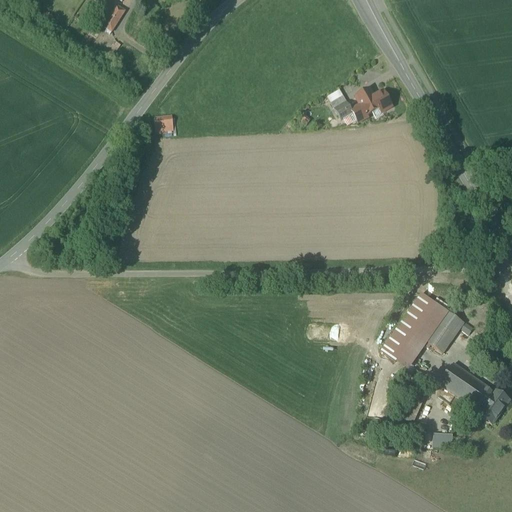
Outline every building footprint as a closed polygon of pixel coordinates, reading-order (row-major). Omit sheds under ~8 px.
[(124,13),(116,9),(104,29),(111,34),(124,13)] [(359,108),(350,113),(352,116),(358,125),(367,120),(366,118),(379,110),(381,115),(391,109),(382,94),(373,99),(369,92),(354,100),(359,108)] [(352,116),(350,113),(339,93),(326,100),(340,123),(352,116)] [(171,120),(153,122),(155,135),(173,133),(171,120)] [(441,307),(426,296),(386,354),(402,365),(441,307)] [(467,327),(449,314),(429,344),(448,356),(467,327)] [(495,394),(456,368),(444,387),(482,412),(495,394)] [(433,395),(417,387),(404,414),(420,421),(433,395)] [(511,405),(495,394),(482,412),(476,421),(492,432),(511,405)] [(456,431),(437,430),(437,445),(455,446),(456,431)]
